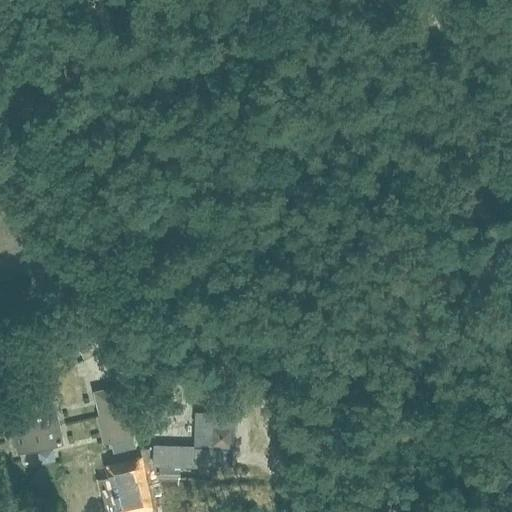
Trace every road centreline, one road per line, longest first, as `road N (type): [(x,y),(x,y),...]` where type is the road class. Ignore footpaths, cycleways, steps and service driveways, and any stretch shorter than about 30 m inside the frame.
road 1 (track): [(290,511),(267,403),(150,278)]
road 2 (track): [(150,278),(29,121),(0,68)]
road 3 (track): [(511,449),(310,418),(267,403)]
road 4 (track): [(0,365),(150,278)]
